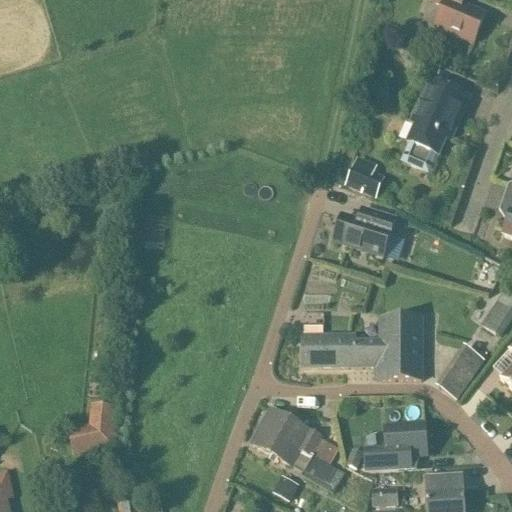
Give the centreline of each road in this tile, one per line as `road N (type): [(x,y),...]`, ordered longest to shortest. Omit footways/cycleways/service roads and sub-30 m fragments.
road 1 (residential): [(511,486),(485,448),(427,395),(255,389)]
road 2 (residential): [(255,389),(319,196)]
road 3 (track): [(319,196),(362,0)]
road 4 (residential): [(464,231),(511,95)]
road 5 (residential): [(214,511),(255,389)]
